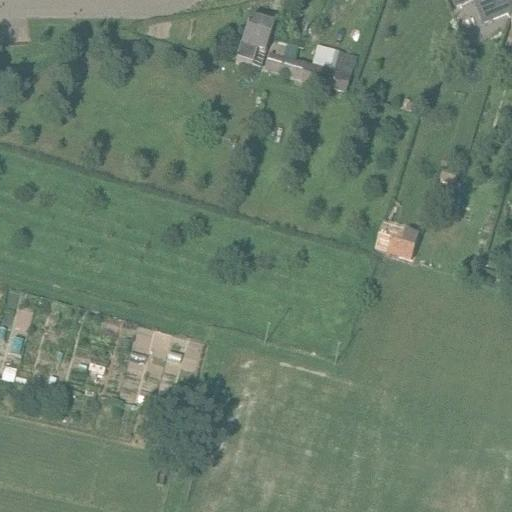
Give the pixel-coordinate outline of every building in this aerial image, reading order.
[(473,0),(485,29),(487,31),(510,22),(511,13),(511,9),(508,1),(507,0),(473,0)] [(249,21),(235,63),(260,71),(273,28),(249,21)] [(264,74),(345,96),(356,60),(304,44),(302,51),(279,44),(275,58),(269,56),(264,74)] [(435,193),(432,207),(455,214),(459,200),(435,193)] [(383,233),(377,250),(394,255),(399,238),(383,233)] [(105,367),(91,363),(88,373),(102,377),(105,367)] [(1,382),(12,385),(15,373),(4,370),(1,382)] [(151,408),(154,397),(139,393),(136,404),(151,408)]
